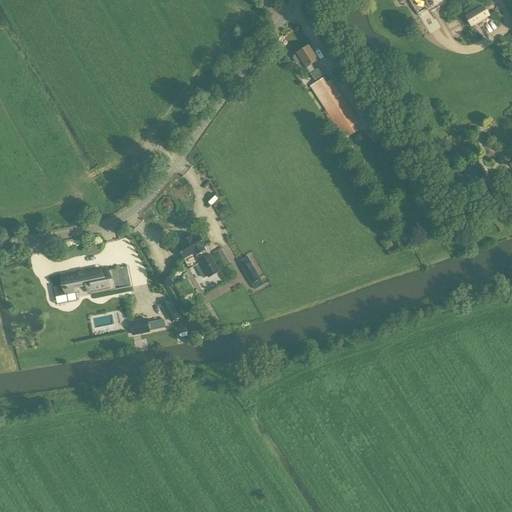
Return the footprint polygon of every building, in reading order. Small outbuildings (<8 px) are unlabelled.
[(408,0),(416,14),(426,9),(428,13),(446,3),(443,0),(440,0),(408,0)] [(489,16),(483,6),(465,17),(471,27),(489,16)] [(297,53),(298,54),(294,56),(294,58),(297,63),(299,63),(302,61),(315,81),(325,74),(320,67),(316,70),(312,64),(318,60),(309,45),(297,53)] [(318,81),(310,87),(335,124),(345,140),(345,139),(358,131),(354,125),(359,122),(341,94),(341,95),(331,80),(327,83),(322,87),(318,81)] [(184,243),(177,247),(184,259),(190,269),(196,265),(204,278),(208,275),(210,278),(220,272),(210,254),(208,255),(204,248),(206,246),(199,234),(193,238),(191,235),(182,241),(184,243)] [(264,285),(248,257),(239,262),(255,290),(264,285)] [(64,285),(58,286),(58,287),(59,295),(66,294),(70,293),(75,292),(74,287),(75,287),(77,287),(88,285),(89,293),(90,292),(98,291),(110,288),(111,288),(110,287),(107,271),(100,272),(100,269),(93,270),(87,272),(87,271),(85,271),(86,272),(78,273),(77,273),(77,274),(62,277),(63,277),(63,282),(64,285)] [(169,301),(161,305),(171,322),(178,318),(169,301)] [(132,323),(130,323),(131,328),(133,335),(149,332),(149,331),(165,328),(164,320),(150,323),(147,323),(147,320),(145,320),(132,323)]
